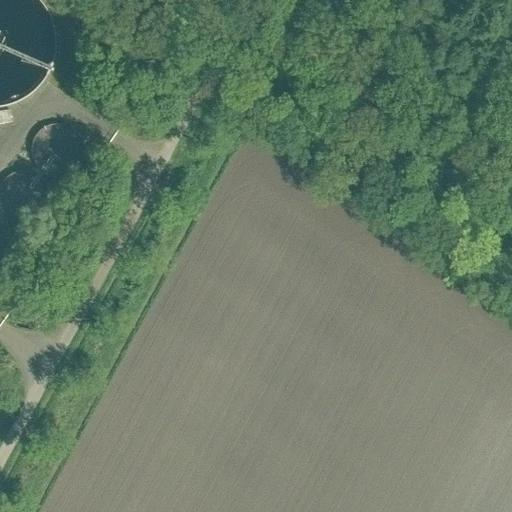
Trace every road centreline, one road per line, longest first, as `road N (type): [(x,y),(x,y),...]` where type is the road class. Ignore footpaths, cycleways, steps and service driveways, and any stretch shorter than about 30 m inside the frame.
road 1 (unclassified): [(0,455),(204,79)]
road 2 (unknown): [(151,177),(57,114),(33,117),(0,163)]
